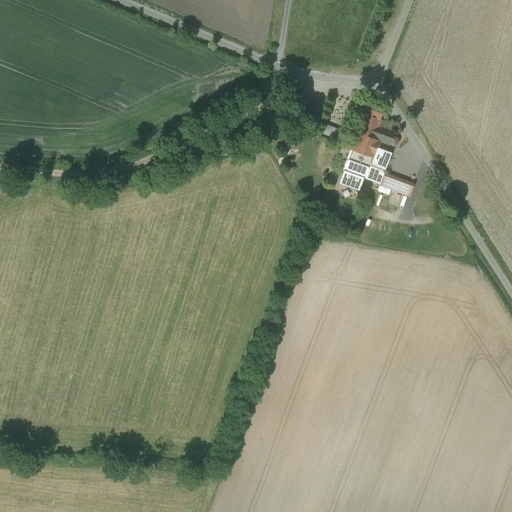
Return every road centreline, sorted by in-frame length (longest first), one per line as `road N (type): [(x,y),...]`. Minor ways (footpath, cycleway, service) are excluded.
road 1 (track): [(308,80),(115,169),(0,167)]
road 2 (unclassified): [(374,79),(308,80),(124,0)]
road 3 (unclassified): [(374,79),(511,294)]
